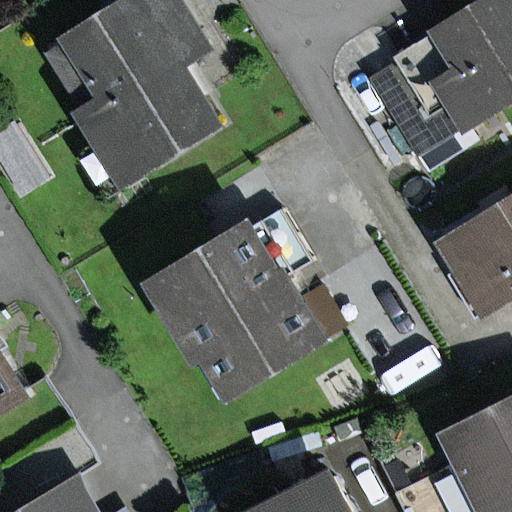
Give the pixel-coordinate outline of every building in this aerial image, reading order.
[(131,172),(217,119),(187,70),(182,62),(208,46),(179,0),(142,0),(57,52),(131,172)] [(472,121),(511,96),(511,0),(494,0),(451,26),(456,34),(378,81),(432,170),(483,139),(472,121)] [(511,201),(501,209),(452,240),(494,306),(511,294),(511,201)] [(232,391),(347,321),(326,287),(305,299),(297,286),(290,276),(316,260),(284,209),(164,282),(232,391)] [(0,406),(25,391),(0,351),(0,406)] [(25,391),(0,406),(0,423),(21,457),(69,427),(41,381),(25,391)] [(511,511),(511,404),(457,432),(470,456),(402,490),(412,511),(511,511)] [(69,427),(21,457),(45,497),(94,466),(69,427)] [(354,511),(337,476),(265,511),(354,511)] [(95,511),(89,502),(80,487),(40,511),(95,511)]
